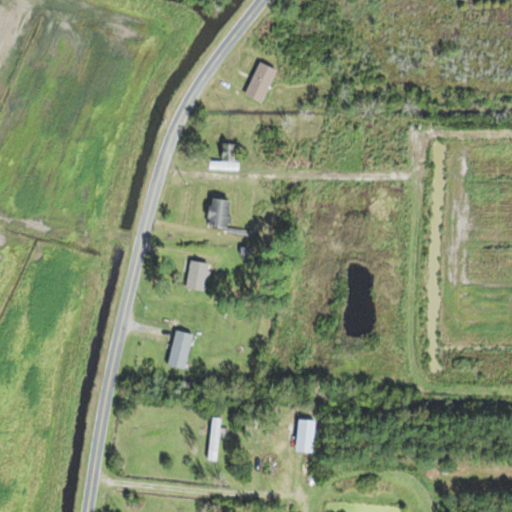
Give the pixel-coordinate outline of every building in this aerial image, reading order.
[(243,93),(259,102),(276,69),(260,60),(243,93)] [(239,169),(239,142),(223,142),(223,160),(209,160),(209,169),(239,169)] [(229,199),(209,197),(206,224),(226,227),(229,199)] [(187,289),(206,289),(206,260),(187,260),(187,289)] [(166,364),(183,368),(192,333),(175,329),(166,364)] [(219,417),(210,416),(207,459),(216,459),(219,417)] [(314,419),(296,418),(294,450),(312,451),(314,419)]
